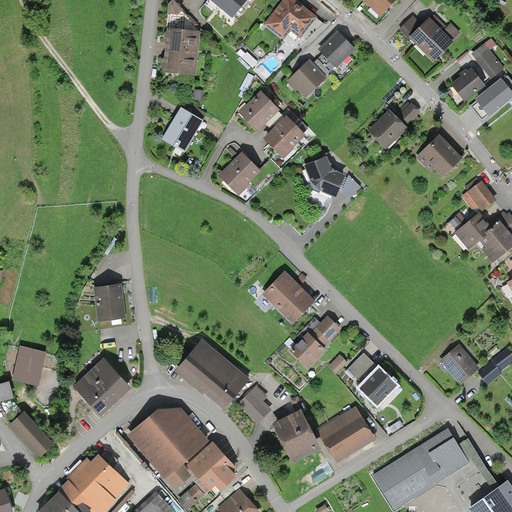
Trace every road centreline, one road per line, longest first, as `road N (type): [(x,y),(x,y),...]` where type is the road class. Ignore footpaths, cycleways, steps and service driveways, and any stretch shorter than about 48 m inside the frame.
road 1 (residential): [(442,408),(234,203),(133,164)]
road 2 (residential): [(328,0),(407,72),(511,193)]
road 3 (residential): [(155,390),(136,269),(133,164)]
road 4 (residential): [(442,408),(282,511)]
road 5 (residential): [(281,511),(207,408),(155,390)]
road 6 (residential): [(133,164),(154,0)]
road 7 (track): [(20,0),(114,132)]
road 8 (residential): [(155,390),(43,480)]
